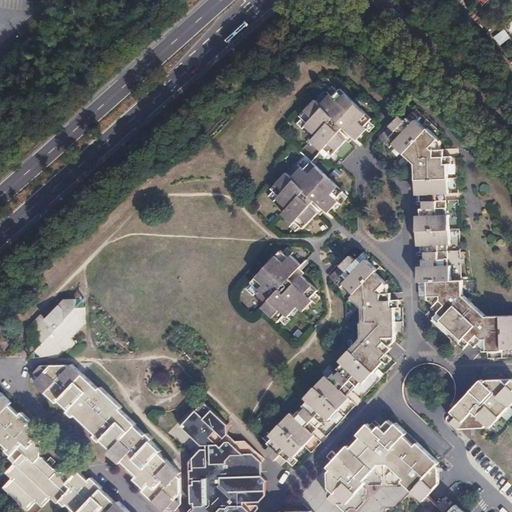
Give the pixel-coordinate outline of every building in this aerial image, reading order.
[(344,127),(357,139),(367,129),(365,127),(371,119),(340,89),(333,97),(331,95),(321,105),(316,100),(301,116),(308,123),(306,125),(316,135),(311,141),(322,151),(325,148),(332,155),(347,139),(339,132),(344,127)] [(511,315),(486,316),(463,295),(462,280),(460,280),(452,280),(451,265),(448,265),(448,245),(451,244),(450,215),(447,215),(446,194),(449,193),(448,164),(453,164),(453,156),(445,156),(444,149),(441,149),(441,141),(428,128),(427,129),(416,120),(418,118),(413,113),(405,121),(400,116),(379,137),(390,147),(394,144),(415,164),(416,194),(420,195),(421,201),(423,201),(424,208),(421,209),(421,216),(417,216),(418,246),(422,246),(423,252),(425,252),(426,259),(423,259),(423,266),(419,266),(419,282),(428,281),(428,296),(429,299),(435,305),(433,308),(438,313),(434,318),(439,323),(441,320),(452,330),(462,340),(460,342),(465,347),(470,343),(475,348),(477,345),(484,351),(502,351),(502,349),(511,348),(511,315)] [(302,167),(305,169),(312,162),(306,155),(298,163),(302,167)] [(303,228),(318,212),(311,205),(315,200),(329,212),(339,202),(336,199),(343,191),(312,162),(305,169),(302,167),(293,177),(287,172),(272,189),(280,196),(278,199),(288,208),(283,214),(293,224),(296,222),(303,228)] [(346,194),(343,191),(336,199),(339,202),(346,194)] [(318,291),(302,276),(295,283),(290,278),(302,265),(291,255),(289,257),(284,252),(279,257),(276,255),(251,281),(259,289),(257,292),(268,302),(263,307),(279,322),(286,314),(288,316),(298,306),(303,311),(314,301),(311,298),(318,291)] [(350,256),(331,277),(341,287),(344,283),(355,294),(352,297),(357,303),(362,308),(363,323),(361,323),(362,338),(341,360),(344,363),(339,368),(342,370),(336,376),(334,374),(329,379),(326,376),(305,397),(308,401),(304,406),(306,408),(301,413),(299,411),(294,416),(291,413),(271,434),(268,432),(264,437),(272,445),(267,451),(282,466),(287,461),(293,466),(299,461),(295,457),(315,435),(313,433),(327,418),(329,420),(349,398),(348,396),(362,381),(364,382),(384,361),(382,359),(392,348),(390,346),(396,340),(395,308),(399,308),(399,300),(392,300),(391,293),(388,293),(388,285),(375,272),(378,270),(367,259),(369,257),(364,252),(355,261),(350,256)] [(460,265),(451,265),(452,280),(460,280),(460,265)] [(259,289),(251,281),(245,288),(253,296),(257,292),(259,289)] [(428,281),(419,282),(419,297),(428,296),(428,281)] [(357,303),(352,297),(348,302),(353,307),(357,303)] [(46,319),(41,315),(28,329),(44,343),(36,352),(37,353),(41,356),(48,357),(50,358),(58,357),(65,350),(68,352),(75,345),(75,341),(72,339),(85,325),(89,308),(77,308),(76,299),(64,300),(46,319)] [(439,323),(434,318),(431,321),(446,336),(452,330),(441,320),(439,323)] [(110,453),(112,455),(116,458),(120,463),(123,461),(138,475),(135,479),(146,489),(144,491),(166,511),(182,494),(181,478),(178,476),(181,473),(160,453),(162,450),(152,440),(153,438),(148,433),(146,435),(135,425),(136,424),(121,409),(123,407),(102,387),(99,389),(73,364),(70,367),(67,365),(52,364),(47,370),(41,365),(34,373),(40,377),(35,383),(57,403),(60,400),(70,409),(68,412),(74,417),(76,415),(96,434),(94,436),(100,441),(102,439),(113,449),(110,453)] [(482,380),(477,385),(452,412),(457,417),(452,422),(459,429),(465,423),(470,427),(485,427),(488,425),(491,428),(511,404),(511,380),(508,384),(502,379),(487,380),(485,383),(482,380)] [(0,440),(8,448),(6,450),(12,456),(11,458),(16,464),(7,472),(14,479),(5,487),(29,510),(38,501),(44,506),(52,498),(58,503),(60,501),(66,506),(68,504),(76,511),(123,511),(122,510),(125,506),(119,501),(117,503),(101,489),(103,488),(92,478),(89,481),(78,471),(75,474),(73,472),(57,472),(52,466),(48,462),(41,456),(41,441),(38,439),(41,436),(31,426),(33,422),(22,413),(20,415),(9,406),(11,403),(1,393),(0,393),(0,440)] [(205,402),(187,421),(182,425),(182,426),(187,431),(202,445),(208,445),(207,449),(202,450),(191,462),(194,465),(191,470),(191,478),(194,482),(191,485),(192,495),(195,498),(192,501),(192,503),(195,506),(195,511),(255,511),(258,508),(258,506),(244,506),(244,502),(260,501),(266,495),(265,482),(267,481),(262,476),(262,463),(253,454),(256,451),(247,442),(237,442),(228,434),(228,424),(205,402)] [(429,474),(439,462),(397,423),(395,425),(389,421),(383,427),(380,425),(375,430),(368,423),(328,467),(331,470),(328,473),(329,498),(336,505),(342,500),(347,504),(366,483),(364,481),(379,464),(388,464),(404,479),(402,481),(423,501),(439,483),(429,474)] [(233,434),(228,434),(237,442),(236,437),(233,434)] [(188,445),(183,450),(181,452),(186,456),(193,449),(188,445)] [(182,494),(166,511),(175,511),(182,504),(182,494)] [(437,506),(443,511),(444,511),(451,505),(444,499),(437,506)]
